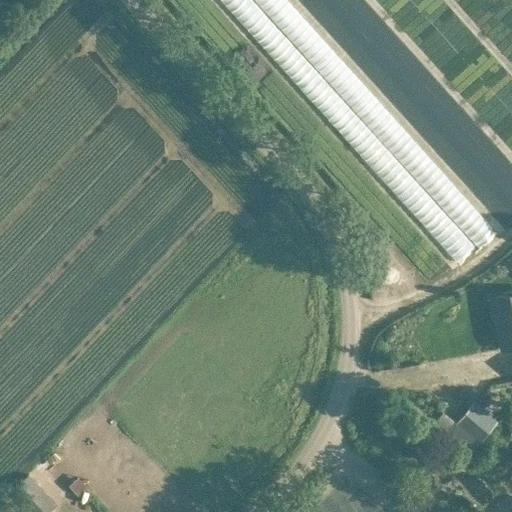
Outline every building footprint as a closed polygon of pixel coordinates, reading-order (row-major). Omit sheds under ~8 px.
[(501,348),(511,345),(511,293),(511,294),(491,298),(496,323),(500,322),(504,346),(500,347),(501,348)] [(444,437),(468,456),(469,457),(496,421),(473,402),(444,437)] [(511,424),(506,424),(502,429),(502,435),(507,439),(511,439),(511,424)] [(47,511),(57,503),(30,474),(28,473),(9,491),(28,511),(47,511)] [(78,477),(69,486),(78,495),(87,487),(78,477)]
